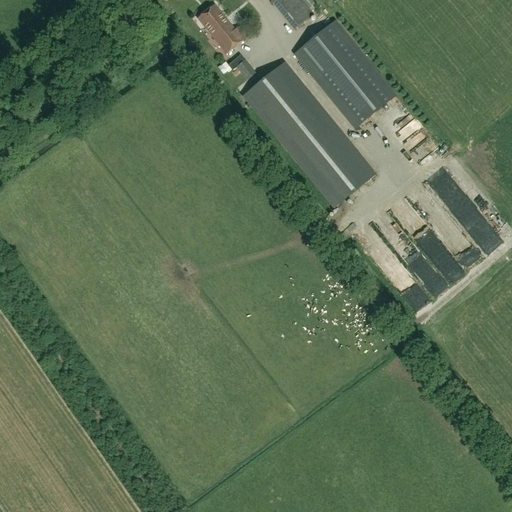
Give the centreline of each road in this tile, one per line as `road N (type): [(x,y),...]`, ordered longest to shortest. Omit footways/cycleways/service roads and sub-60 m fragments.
road 1 (unknown): [(255,0),(362,152)]
road 2 (unclassified): [(0,95),(126,0)]
